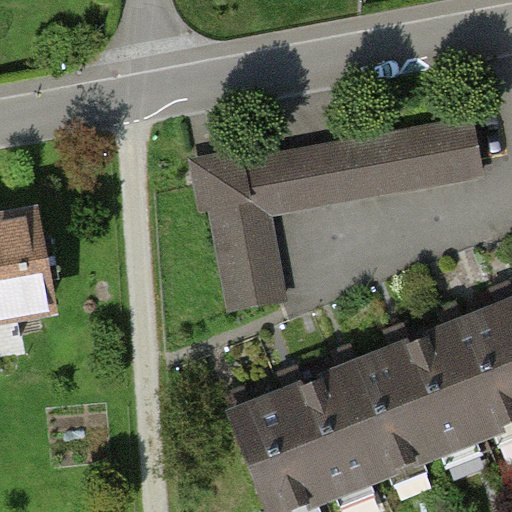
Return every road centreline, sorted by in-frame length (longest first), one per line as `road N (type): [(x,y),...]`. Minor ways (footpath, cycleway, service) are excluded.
road 1 (track): [(145,86),(165,511)]
road 2 (residential): [(511,22),(145,86)]
road 3 (residential): [(145,86),(0,115)]
